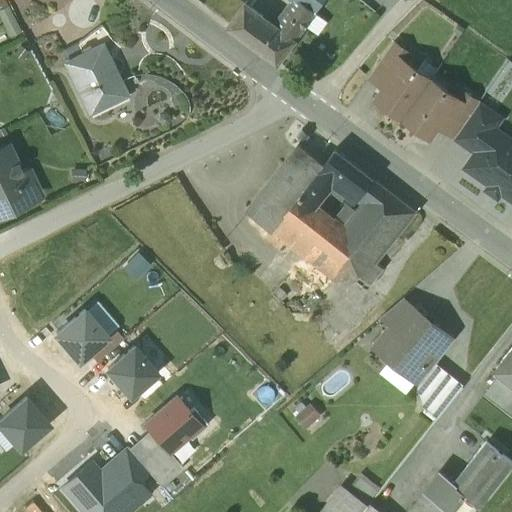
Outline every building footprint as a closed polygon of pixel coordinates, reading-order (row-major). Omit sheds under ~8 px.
[(294,0),(276,25),(258,49),(277,63),(316,11),(300,0),(294,0)] [(323,0),(300,0),(316,11),(323,0)] [(246,3),(245,3),(228,26),(258,49),(276,25),(246,3)] [(7,5),(0,7),(0,17),(7,36),(17,32),(7,5)] [(100,26),(92,33),(97,45),(102,43),(110,39),(100,26)] [(409,53),(393,42),(379,62),(389,69),(394,72),(403,59),(404,60),(409,53)] [(127,94),(102,43),(97,45),(65,61),(90,112),(127,94)] [(404,60),(403,59),(394,72),(389,69),(384,76),(389,79),(376,98),(403,117),(430,78),(404,60)] [(456,96),(430,78),(403,117),(430,135),(443,117),(448,120),(453,114),(448,110),(457,97),(456,96)] [(478,101),(461,89),(456,96),(457,97),(448,110),(453,114),(464,122),(478,101)] [(503,193),(511,199),(511,139),(497,128),(504,119),(482,104),(457,138),(475,152),(465,165),(490,183),(484,190),(498,200),(503,193)] [(302,128),(297,134),(298,139),(304,140),(309,134),(302,128)] [(247,210),(272,229),(285,214),(301,193),(325,163),(299,143),(247,210)] [(33,198),(7,144),(0,147),(0,213),(9,209),(14,210),(19,208),(20,204),(33,198)] [(325,163),(301,193),(317,205),(340,175),(348,181),(359,167),(336,149),(325,163)] [(397,196),(359,167),(348,181),(369,198),(346,228),(362,240),(397,196)] [(317,205),(301,193),(285,214),(346,262),(362,240),(346,228),(317,205)] [(397,196),(362,240),(374,250),(409,206),(397,196)] [(374,250),(370,255),(378,262),(417,212),(409,206),(374,250)] [(346,262),(285,214),(272,229),(265,238),(280,250),(286,242),(333,278),(346,262)] [(370,255),(374,250),(362,240),(346,262),(373,283),(385,267),(378,262),(370,255)] [(403,296),(381,316),(391,324),(396,318),(400,321),(409,309),(411,310),(414,305),(403,296)] [(106,335),(83,309),(56,334),(78,360),(88,351),(106,335)] [(411,310),(409,309),(400,321),(396,318),(391,324),(374,346),(416,379),(451,334),(435,322),(432,326),(411,310)] [(88,351),(96,361),(122,339),(114,329),(106,335),(88,351)] [(107,368),(130,395),(156,372),(133,346),(107,368)] [(511,346),(496,368),(501,372),(511,380),(511,346)] [(436,365),(418,388),(424,405),(438,417),(462,386),(436,365)] [(511,380),(501,372),(483,394),(511,416),(511,380)] [(176,395),(144,423),(159,440),(168,451),(187,434),(190,438),(207,424),(194,409),(190,412),(176,395)] [(25,397),(0,419),(0,424),(20,448),(48,424),(25,397)] [(308,403),(292,416),(302,427),(318,414),(308,403)] [(183,467),(168,451),(159,440),(138,458),(149,472),(161,485),(183,467)] [(511,463),(511,461),(486,441),(453,482),(439,471),(425,489),(452,510),(465,493),(479,504),(480,504),(511,463)] [(138,482),(149,472),(138,458),(127,446),(108,463),(109,465),(123,481),(131,474),(138,482)] [(63,486),(85,511),(124,511),(147,492),(138,482),(131,474),(123,481),(109,465),(100,473),(90,462),(63,486)] [(380,488),(361,473),(348,489),(367,504),(380,488)] [(347,488),(328,511),(362,511),(368,504),(367,504),(348,489),(347,488)] [(454,511),(452,510),(425,489),(406,511),(454,511)] [(473,511),(479,504),(465,493),(452,510),(454,511),(473,511)]
